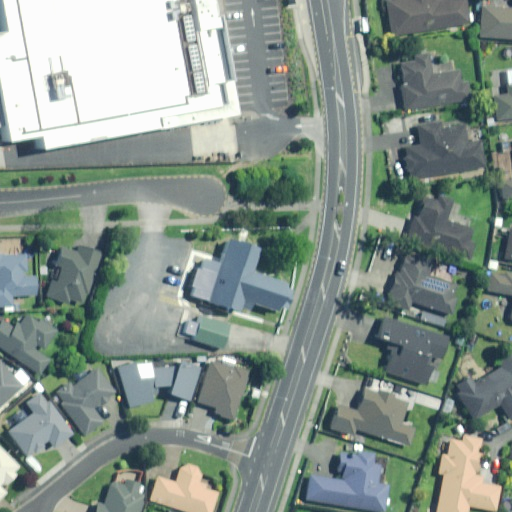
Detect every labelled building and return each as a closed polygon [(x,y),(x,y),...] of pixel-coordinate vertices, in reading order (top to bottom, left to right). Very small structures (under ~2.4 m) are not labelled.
[(207,0),(0,0),(0,130),(2,143),(28,138),(29,147),(228,110),(207,0)] [(386,0),(382,1),(387,37),(465,24),(460,0),(441,0),(436,1),(435,0),(386,0)] [(511,0),(511,9),(477,6),(475,38),(511,40),(511,0)] [(409,60),(392,62),(399,112),(464,104),(459,68),(430,72),(427,52),(408,54),(409,60)] [(511,72),(500,75),(503,94),(490,96),(494,123),(511,119),(511,72)] [(400,147),(405,179),(481,168),(477,141),(463,143),(460,127),(439,130),(438,123),(412,126),(415,144),(400,147)] [(511,178),(496,180),(498,199),(511,197),(511,139),(510,140),(511,165),(511,178)] [(450,201),(420,193),(414,216),(410,215),(403,240),(444,251),(443,255),(465,261),(469,246),(465,245),(469,230),(444,223),(450,201)] [(511,226),(505,225),(499,260),(511,262),(511,226)] [(220,262),(200,256),(188,295),(207,301),(207,302),(238,312),(241,302),(273,312),(283,282),(251,272),(257,250),(227,241),(220,262)] [(65,301),(77,305),(80,295),(84,296),(97,255),(73,247),(72,251),(56,246),(51,264),(55,266),(44,298),(64,304),(65,301)] [(404,312),(405,309),(418,313),(416,320),(440,327),(444,315),(448,316),(453,299),(449,298),(451,291),(453,284),(420,273),(424,261),(406,255),(403,267),(394,265),(381,305),(404,312)] [(23,272),(22,257),(0,258),(0,306),(9,306),(8,298),(34,296),(32,276),(21,276),(20,272),(23,272)] [(511,276),(488,272),(484,292),(510,297),(505,323),(511,323),(511,276)] [(52,332),(23,313),(14,326),(7,321),(0,332),(0,352),(36,375),(46,359),(38,354),(52,332)] [(444,339),(381,318),(374,340),(380,342),(388,345),(378,372),(421,386),(430,359),(437,361),(444,339)] [(454,394),(469,421),(497,406),(504,420),(511,415),(511,351),(506,350),(503,368),(492,374),(471,385),(467,376),(449,385),(454,394)] [(127,362),(107,368),(123,411),(151,400),(149,395),(154,393),(155,388),(164,388),(162,395),(186,403),(199,367),(172,361),(170,368),(129,367),(127,362)] [(227,369),(206,362),(193,403),(212,409),(210,415),(229,421),(245,371),(228,366),(227,369)] [(0,404),(19,387),(0,367),(0,404)] [(59,401),(55,404),(81,438),(101,423),(92,411),(113,395),(94,369),(69,388),(65,382),(52,391),(59,401)] [(404,427),(406,421),(411,404),(360,387),(351,414),(332,407),(325,429),(350,437),(352,431),(405,447),(411,429),(404,427)] [(43,404),(35,393),(21,404),(29,415),(4,433),(23,460),(46,444),(50,449),(69,435),(45,403),(43,404)] [(458,436),(457,442),(441,439),(438,455),(434,474),(439,475),(432,511),(463,511),(464,507),(491,511),(495,487),(477,484),(479,477),(472,476),(478,440),(458,436)] [(337,481),(330,480),(305,476),(301,501),(371,511),(380,511),(384,486),(373,485),(376,468),(368,466),(370,455),(352,452),(352,456),(334,453),(331,470),(339,471),(337,481)] [(0,496),(3,493),(0,490),(0,487),(13,475),(9,472),(14,467),(0,453),(0,496)] [(210,511),(217,490),(197,483),(201,472),(196,464),(187,462),(180,466),(175,481),(157,475),(149,498),(192,511),(210,511)] [(137,485),(120,480),(118,486),(105,482),(99,504),(92,502),(89,511),(135,511),(140,499),(133,496),(137,485)]
